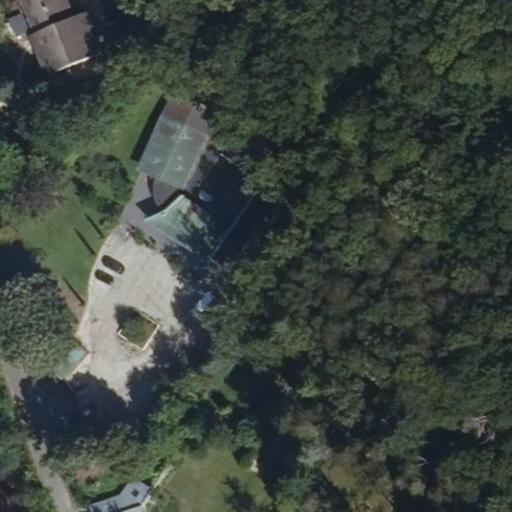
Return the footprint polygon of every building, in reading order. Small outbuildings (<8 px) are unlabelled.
[(101,53),(85,13),(72,18),(65,0),(24,0),(38,32),(32,34),(48,75),(101,53)] [(235,252),(193,213),(190,217),(188,208),(192,200),(197,202),(233,130),(194,110),(157,182),(174,190),(171,200),(172,207),(171,214),(173,220),(158,228),(230,294),(251,269),(257,274),(311,215),(287,195),(235,252)] [(135,310),(118,333),(140,350),(157,327),(135,310)] [(54,372),(74,344),(61,335),(42,363),(54,372)] [(108,454),(75,447),(71,462),(104,471),(108,454)]
